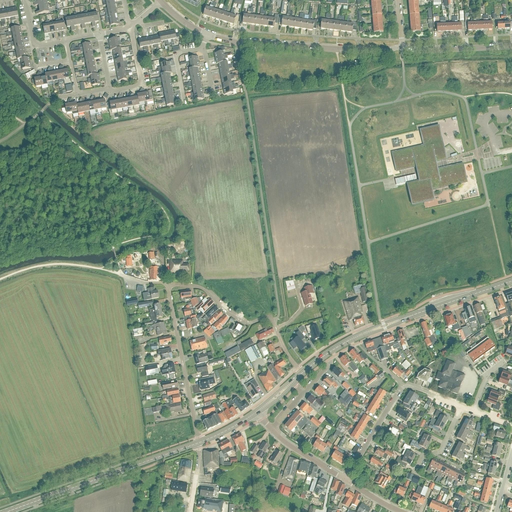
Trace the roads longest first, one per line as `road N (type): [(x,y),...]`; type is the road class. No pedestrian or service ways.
road 1 (secondary): [(7,511),(196,444)]
road 2 (residential): [(206,35),(315,48),(401,47)]
road 3 (residential): [(167,283),(198,286),(241,320),(268,318),(302,373)]
road 4 (residential): [(199,442),(167,283)]
